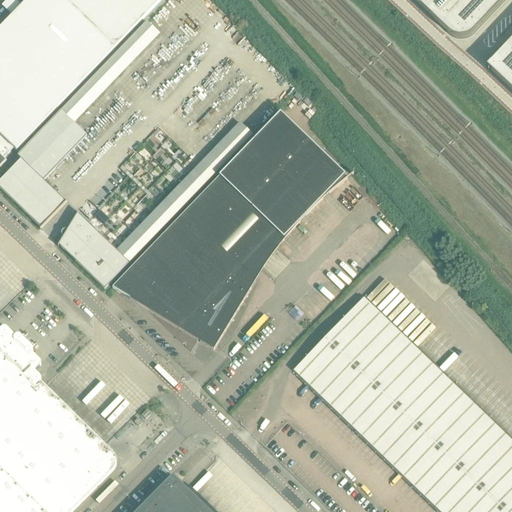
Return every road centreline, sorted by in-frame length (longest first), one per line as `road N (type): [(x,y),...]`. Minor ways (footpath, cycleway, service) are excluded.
road 1 (unclassified): [(204,416),(0,218)]
road 2 (unclassified): [(511,105),(397,0)]
road 3 (unclassified): [(304,511),(204,416)]
road 4 (unclassified): [(204,416),(107,511)]
